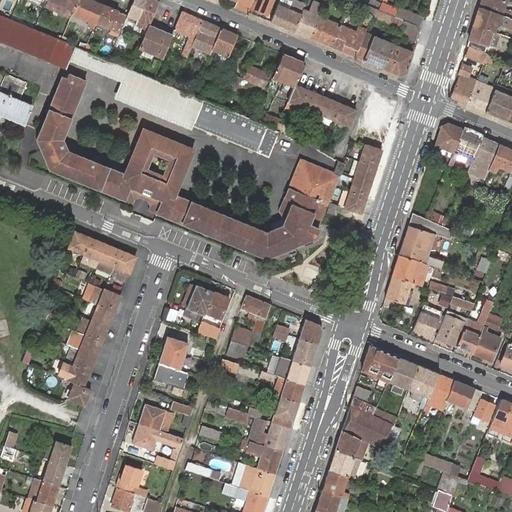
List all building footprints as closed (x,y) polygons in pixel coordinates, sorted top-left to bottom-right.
[(46,0),(73,11),(78,0),(46,0)] [(93,0),(78,0),(73,11),(72,14),(95,24),(96,22),(103,4),(93,0)] [(132,30),(135,24),(147,28),(149,24),(159,1),(157,0),(133,0),(127,14),(122,25),(132,30)] [(252,0),(235,0),(236,0),(233,6),(247,11),(249,7),(252,0)] [(252,0),(249,7),(266,14),(272,0),(252,0)] [(279,0),(278,4),(270,21),(281,25),(288,8),(282,6),(284,0),(279,0)] [(284,0),(282,6),(288,8),(291,0),(284,0)] [(300,13),(302,10),(304,5),(292,0),(291,0),(288,8),(300,13)] [(387,0),(386,0),(381,0),(378,9),(394,15),(397,9),(385,4),(387,0)] [(481,0),(479,7),(501,15),(511,18),(511,11),(510,11),(509,13),(503,11),(505,3),(506,0),(481,0)] [(375,8),(363,3),(360,11),(372,16),(375,8)] [(118,11),(103,4),(96,22),(111,29),(113,24),(121,27),(122,25),(127,14),(118,11)] [(394,15),(394,16),(403,20),(404,20),(420,27),(423,18),(398,7),(397,9),(394,15)] [(511,18),(501,15),(479,7),(473,25),(491,31),(494,32),(496,24),(511,29),(511,18)] [(281,25),(293,31),(300,13),(288,8),(281,25)] [(375,8),(372,16),(400,28),(403,20),(394,16),(375,8)] [(293,31),(310,38),(319,16),(302,10),(300,13),(293,31)] [(189,36),(188,40),(193,42),(202,20),(182,11),(173,30),(189,36)] [(0,39),(48,59),(49,58),(67,66),(70,59),(75,46),(67,43),(61,40),(0,15),(0,39)] [(310,38),(330,46),(339,25),(319,16),(310,38)] [(221,28),(202,20),(193,42),(191,46),(188,53),(191,55),(194,48),(205,52),(209,54),(211,49),(221,28)] [(403,20),(400,28),(403,29),(400,36),(415,42),(420,27),(404,20),(403,20)] [(111,29),(119,32),(121,27),(113,24),(111,29)] [(147,28),(139,47),(155,54),(162,57),(172,34),(149,24),(147,28)] [(330,46),(355,57),(364,35),(339,25),(330,46)] [(491,31),(473,25),(468,40),(467,46),(471,47),(484,53),(486,46),(487,44),(495,47),(498,37),(490,35),(491,31)] [(237,34),(221,28),(211,49),(228,57),(237,34)] [(364,35),(355,57),(362,60),(383,69),(393,45),(372,36),(365,33),(364,35)] [(182,58),(185,59),(188,53),(191,46),(193,42),(188,40),(181,55),(184,56),(182,58)] [(393,45),(383,69),(399,75),(406,72),(412,53),(393,45)] [(75,46),(70,59),(123,81),(128,68),(127,67),(108,60),(84,50),(78,47),(75,46)] [(485,59),(487,54),(484,53),(471,47),(467,46),(466,49),(469,50),(467,56),(484,62),(485,59)] [(228,57),(211,49),(209,54),(209,55),(226,61),(228,57)] [(199,67),(203,69),(209,55),(209,54),(205,52),(199,67)] [(263,93),(264,94),(266,95),(268,90),(270,91),(275,79),(293,86),(294,84),(304,62),(282,53),(272,76),(272,77),(266,89),(265,89),(263,93)] [(150,68),(156,71),(160,61),(154,59),(150,68)] [(450,97),(467,104),(476,81),(467,77),(471,67),(461,63),(457,74),(459,74),(450,97)] [(248,65),(238,86),(243,89),(247,80),(261,86),(258,91),(263,93),(265,89),(266,87),(265,87),(270,75),(248,65)] [(130,69),(128,68),(123,81),(117,95),(192,125),(203,98),(201,98),(192,94),(177,88),(173,86),(153,78),(139,73),(130,69)] [(229,87),(236,91),(241,78),(234,75),(225,71),(220,82),(229,86),(229,87)] [(24,124),(32,105),(19,100),(24,88),(26,82),(6,74),(3,80),(0,87),(0,113),(13,119),(22,123),(24,124)] [(330,202),(336,187),(340,176),(333,173),(300,159),(288,189),(290,190),(286,197),(284,196),(279,211),(283,219),(285,224),(274,229),(266,233),(175,195),(172,194),(188,155),(184,154),(186,149),(149,134),(147,138),(143,137),(127,175),(124,174),(66,150),(62,139),(86,81),(68,74),(67,78),(62,76),(37,139),(49,169),(133,203),(135,199),(140,196),(149,200),(151,205),(149,210),(266,258),(315,238),(326,211),(329,202),(330,202)] [(467,104),(485,111),(495,88),(476,81),(467,104)] [(309,91),(294,84),(293,86),(290,94),(288,100),(303,106),(309,91)] [(485,111),(506,120),(511,106),(511,95),(497,90),(499,85),(497,84),(495,88),(485,111)] [(497,90),(511,95),(511,90),(499,85),(497,90)] [(280,98),(287,101),(288,100),(290,94),(283,91),(280,98)] [(325,97),(309,91),(303,106),(318,112),(325,97)] [(333,119),(340,103),(325,97),(318,112),(333,119)] [(230,110),(203,98),(192,125),(267,156),(272,146),(268,145),(274,131),(275,128),(252,119),(230,110)] [(287,101),(285,106),(300,112),(303,106),(288,100),(287,101)] [(348,125),(355,109),(340,103),(333,119),(348,125)] [(333,119),(318,112),(315,119),(330,125),(333,119)] [(276,124),(277,116),(267,115),(266,123),(276,124)] [(453,152),(463,129),(448,123),(441,126),(433,149),(434,149),(440,147),(441,147),(453,152)] [(278,130),(275,128),(274,131),(268,145),(272,146),(278,130)] [(481,137),(463,129),(453,152),(451,157),(455,158),(458,151),(468,156),(466,163),(470,164),(481,137)] [(499,144),(481,137),(470,164),(469,166),(487,173),(488,171),(499,144)] [(322,141),(316,138),(313,143),(320,146),(322,141)] [(511,168),(511,149),(499,144),(488,171),(495,174),(499,176),(501,172),(498,171),(499,169),(506,172),(510,173),(511,171),(511,168)] [(376,166),(381,150),(365,145),(359,161),(376,166)] [(438,152),(451,158),(451,157),(453,152),(441,147),(439,151),(438,152)] [(455,158),(466,163),(468,156),(458,151),(455,158)] [(338,160),(334,169),(342,172),(345,164),(343,163),(338,160)] [(359,161),(354,176),(371,181),(376,166),(359,161)] [(371,181),(354,176),(349,192),(366,197),(371,181)] [(349,192),(344,190),(338,205),(339,206),(344,207),(349,192)] [(366,197),(349,192),(344,207),(361,213),(366,197)] [(326,212),(335,215),(336,215),(339,206),(329,202),(326,212)] [(454,230),(444,226),(425,218),(412,212),(408,225),(405,234),(399,255),(419,261),(423,262),(427,264),(435,266),(440,268),(442,261),(437,260),(428,257),(425,256),(430,242),(433,233),(435,233),(436,231),(451,236),(454,230)] [(272,224),(274,229),(285,224),(283,219),(272,224)] [(464,222),(461,231),(470,235),(473,225),(464,222)] [(90,238),(74,231),(69,245),(68,247),(83,254),(90,238)] [(98,259),(105,244),(90,238),(83,254),(80,261),(95,267),(97,264),(98,259)] [(495,248),(481,243),(481,242),(477,250),(493,257),(496,248),(495,248)] [(114,266),(120,250),(105,244),(98,259),(97,264),(95,267),(110,274),(112,270),(114,266)] [(127,276),(129,272),(135,256),(120,250),(114,266),(119,268),(116,277),(125,281),(127,276)] [(399,255),(392,275),(411,282),(412,282),(420,285),(421,283),(427,264),(423,262),(419,261),(399,255)] [(480,256),(476,269),(485,273),(490,259),(480,256)] [(119,268),(114,266),(112,270),(110,274),(116,276),(119,268)] [(411,282),(392,275),(385,297),(403,303),(408,305),(412,291),(408,290),(411,282)] [(428,288),(443,292),(445,286),(430,281),(429,286),(428,288)] [(186,308),(196,284),(190,282),(180,305),(186,308)] [(205,312),(213,292),(196,284),(186,308),(183,315),(194,319),(197,312),(203,315),(205,312)] [(91,302),(98,304),(104,289),(97,286),(91,302)] [(98,304),(113,310),(119,295),(104,289),(98,304)] [(228,298),(213,292),(205,312),(220,318),(228,298)] [(447,307),(452,295),(444,293),(439,305),(447,307)] [(262,301),(246,294),(240,308),(249,312),(247,320),(254,322),(256,318),(257,315),(262,301)] [(450,301),(471,309),(474,304),(452,296),(450,301)] [(481,314),(487,316),(493,302),(487,300),(481,314)] [(270,304),(262,301),(257,315),(256,318),(260,320),(261,317),(265,318),(270,304)] [(92,319),(107,326),(113,310),(98,304),(92,319)] [(413,329),(432,336),(439,318),(442,311),(424,304),(421,311),(415,324),(413,329)] [(52,314),(43,310),(40,316),(45,318),(49,320),(52,314)] [(445,315),(465,323),(467,319),(446,311),(445,315)] [(475,327),(482,330),(483,326),(487,316),(481,314),(480,313),(476,323),(475,327)] [(435,337),(456,346),(463,330),(465,323),(445,315),(435,337)] [(85,334),(101,341),(107,326),(92,319),(91,321),(83,318),(78,330),(86,333),(85,334)] [(260,320),(256,318),(254,322),(252,331),(259,333),(263,321),(260,320)] [(318,324),(305,319),(298,338),(317,344),(321,331),(318,324)] [(219,329),(201,321),(196,332),(215,338),(216,335),(219,329)] [(466,358),(469,359),(472,353),(479,336),(482,330),(475,327),(465,323),(463,330),(456,346),(465,350),(468,351),(468,353),(466,358)] [(275,330),(287,334),(289,328),(277,324),(275,330)] [(230,340),(244,344),(248,330),(234,326),(230,340)] [(287,334),(296,337),(299,329),(289,326),(289,328),(287,334)] [(479,336),(472,353),(490,360),(498,343),(496,342),(498,336),(485,331),(487,328),(483,326),(482,330),(479,336)] [(285,340),(287,334),(275,330),(273,336),(285,340)] [(259,333),(252,331),(247,345),(254,347),(259,333)] [(79,349),(95,356),(101,341),(85,334),(85,336),(76,333),(72,344),(80,348),(79,349)] [(167,336),(158,362),(159,362),(179,368),(187,343),(167,336)] [(310,365),(317,344),(298,338),(291,359),(310,365)] [(243,358),(247,345),(244,344),(230,340),(226,353),(243,358)] [(500,364),(511,368),(511,342),(511,344),(509,343),(500,364)] [(391,373),(398,357),(375,348),(369,345),(361,371),(387,381),(391,373)] [(73,364),(89,371),(95,356),(79,349),(70,346),(64,361),(73,364)] [(280,355),(272,353),(267,372),(273,374),(280,355)] [(304,384),(310,365),(291,359),(280,355),(273,374),(285,378),(304,384)] [(407,390),(417,365),(398,357),(391,373),(387,381),(393,384),(390,389),(399,393),(402,387),(407,390)] [(217,368),(235,373),(238,363),(220,358),(217,368)] [(74,383),(82,386),(89,371),(73,364),(72,366),(63,362),(59,374),(68,378),(67,380),(74,383)] [(179,368),(159,362),(154,378),(183,387),(188,371),(179,368)] [(428,398),(438,373),(417,365),(407,390),(412,392),(410,397),(413,398),(416,399),(419,401),(421,395),(424,397),(420,407),(423,408),(426,402),(428,398)] [(272,380),(273,374),(261,370),(259,377),(272,380)] [(446,399),(454,380),(445,376),(438,373),(428,398),(426,402),(423,408),(423,411),(421,413),(425,415),(426,412),(427,412),(430,404),(432,399),(441,403),(439,408),(438,407),(435,416),(434,418),(438,420),(439,417),(442,409),(446,399)] [(280,395),(298,401),(304,384),(285,378),(278,376),(273,393),(280,395)] [(474,410),(482,391),(473,387),(454,380),(446,399),(465,407),(474,410)] [(74,383),(72,389),(68,398),(83,404),(90,389),(82,386),(74,383)] [(352,397),(349,405),(371,415),(375,408),(366,404),(371,391),(356,385),(352,397)] [(292,420),(298,401),(280,395),(274,414),(271,421),(290,427),(292,420)] [(393,410),(398,412),(400,407),(403,400),(404,397),(399,395),(398,398),(395,405),(393,410)] [(494,404),(480,398),(470,422),(476,424),(479,418),(486,421),(494,404)] [(430,404),(438,407),(439,408),(441,403),(432,399),(430,404)] [(511,403),(500,399),(494,415),(491,421),(511,429),(511,403)] [(185,413),(190,415),(193,407),(173,401),(171,408),(185,413)] [(144,404),(138,424),(166,433),(169,423),(170,421),(172,413),(158,408),(154,407),(144,404)] [(349,405),(341,430),(359,437),(368,441),(381,447),(382,446),(392,424),(371,415),(349,405)] [(248,414),(228,407),(225,417),(244,423),(248,414)] [(256,416),(260,417),(262,411),(250,407),(248,414),(256,416)] [(371,415),(392,424),(393,424),(396,417),(375,408),(371,415)] [(190,415),(185,413),(181,425),(187,426),(189,420),(190,415)] [(256,416),(252,428),(263,431),(267,420),(260,417),(256,416)] [(282,451),(290,427),(271,421),(267,433),(263,431),(252,428),(249,440),(263,445),(282,451)] [(489,427),(511,436),(511,429),(491,421),(489,427)] [(180,448),(181,443),(183,438),(166,433),(138,424),(131,443),(137,445),(139,446),(147,448),(152,450),(153,446),(155,440),(157,433),(165,435),(162,442),(180,448)] [(220,439),(222,431),(201,424),(199,433),(220,439)] [(341,430),(335,450),(352,456),(353,457),(359,459),(360,460),(363,453),(365,447),(368,441),(359,437),(341,430)] [(4,445),(12,448),(17,434),(9,431),(4,445)] [(155,440),(162,442),(165,435),(157,433),(155,440)] [(47,448),(52,450),(56,440),(50,439),(47,448)] [(49,460),(65,465),(71,445),(56,440),(52,450),(47,448),(44,458),(49,460)] [(275,474),(282,451),(263,445),(249,440),(245,450),(260,455),(256,468),(275,474)] [(12,459),(15,449),(12,448),(4,445),(1,456),(12,459)] [(170,458),(176,459),(178,448),(171,447),(170,458)] [(335,450),(328,470),(346,476),(352,478),(359,459),(353,457),(352,456),(335,450)] [(424,454),(420,462),(446,472),(449,473),(452,464),(424,454)] [(173,469),(174,466),(175,461),(162,457),(160,465),(173,469)] [(58,485),(65,465),(49,460),(43,480),(58,485)] [(243,470),(245,464),(234,460),(232,466),(243,470)] [(186,470),(210,477),(212,471),(186,462),(184,469),(186,470)] [(119,482),(117,488),(131,492),(133,493),(145,497),(148,490),(136,487),(141,470),(125,464),(119,482)] [(452,464),(449,473),(451,473),(455,475),(458,466),(452,464)] [(267,496),(275,474),(256,468),(248,465),(241,488),(249,490),(267,496)] [(328,470),(322,489),(338,495),(340,495),(343,496),(344,494),(341,493),(346,476),(328,470)] [(214,479),(218,480),(220,473),(212,471),(210,477),(214,479)] [(446,472),(440,490),(444,492),(451,473),(449,473),(446,472)] [(469,475),(467,479),(471,481),(475,482),(486,486),(496,489),(499,482),(470,472),(469,475)] [(444,492),(452,494),(459,476),(455,475),(451,473),(444,492)] [(36,500),(43,480),(37,479),(31,497),(31,499),(33,499),(36,500)] [(235,493),(237,486),(225,483),(218,480),(214,479),(212,485),(223,489),(235,493)] [(52,505),(58,485),(43,480),(36,500),(52,505)] [(511,486),(499,482),(496,489),(511,495),(511,486)] [(131,492),(117,488),(112,506),(128,511),(132,501),(131,501),(133,493),(131,492)] [(322,489),(315,509),(323,511),(332,511),(338,495),(322,489)] [(438,509),(446,511),(452,494),(444,492),(440,490),(438,489),(437,492),(441,493),(437,505),(433,504),(433,503),(421,498),(419,502),(432,506),(438,509)] [(262,511),(267,496),(249,490),(241,511),(262,511)] [(437,492),(433,503),(433,504),(437,505),(441,493),(437,492)] [(49,511),(52,505),(36,500),(33,499),(31,499),(26,497),(21,511),(49,511)] [(158,511),(159,510),(161,502),(147,498),(142,511),(158,511)]
